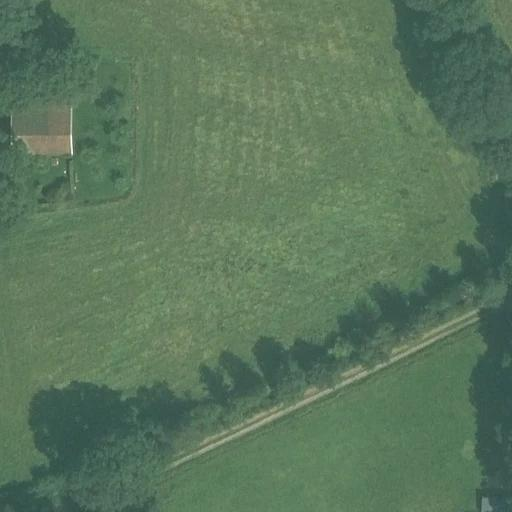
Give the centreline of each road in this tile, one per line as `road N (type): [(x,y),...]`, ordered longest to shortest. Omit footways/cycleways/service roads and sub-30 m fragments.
road 1 (track): [(511,299),(66,511)]
road 2 (track): [(430,0),(511,212)]
